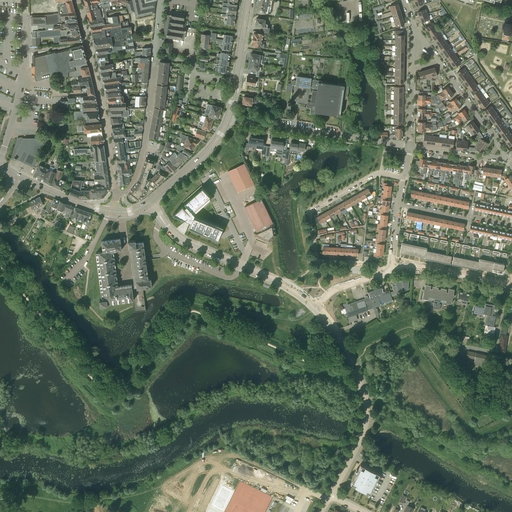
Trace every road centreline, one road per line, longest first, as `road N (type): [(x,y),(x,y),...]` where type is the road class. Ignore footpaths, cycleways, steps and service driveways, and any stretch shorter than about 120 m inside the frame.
road 1 (residential): [(377,273),(371,265),(315,262),(308,212),(374,173),(403,177)]
road 2 (tertiary): [(330,494),(363,433),(366,409),(350,364),(313,306)]
road 3 (residential): [(115,196),(77,0)]
road 4 (tertiary): [(313,306),(289,287),(181,240),(150,202)]
road 5 (residential): [(410,146),(226,121)]
road 6 (residential): [(154,57),(139,162),(115,196)]
road 7 (residential): [(0,159),(19,89),(25,17)]
road 8 (residential): [(391,268),(417,265),(508,287)]
